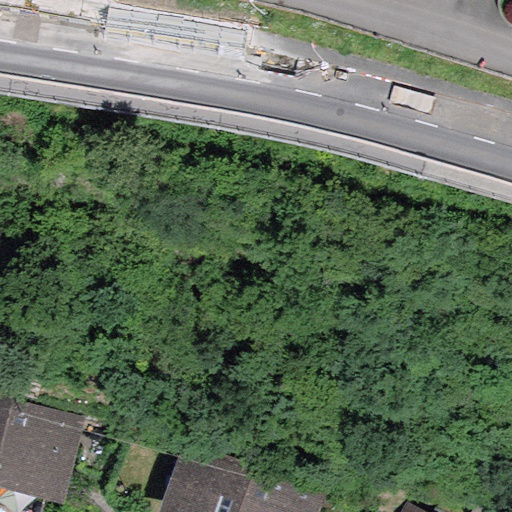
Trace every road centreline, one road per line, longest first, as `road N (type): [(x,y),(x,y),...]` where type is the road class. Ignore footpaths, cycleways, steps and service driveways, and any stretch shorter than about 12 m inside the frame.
road 1 (tertiary): [(0,39),(334,91),(511,142)]
road 2 (residential): [(511,53),(316,0)]
